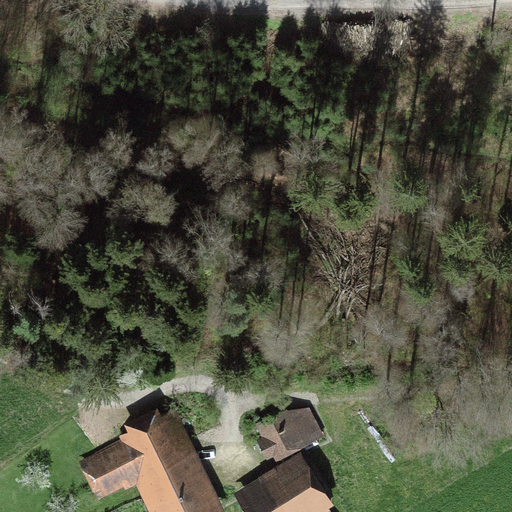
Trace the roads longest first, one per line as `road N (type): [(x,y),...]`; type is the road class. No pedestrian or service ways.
road 1 (track): [(169,0),(243,9),(511,2)]
road 2 (track): [(238,462),(221,393),(173,388),(116,401),(0,356)]
road 3 (track): [(511,381),(226,402)]
